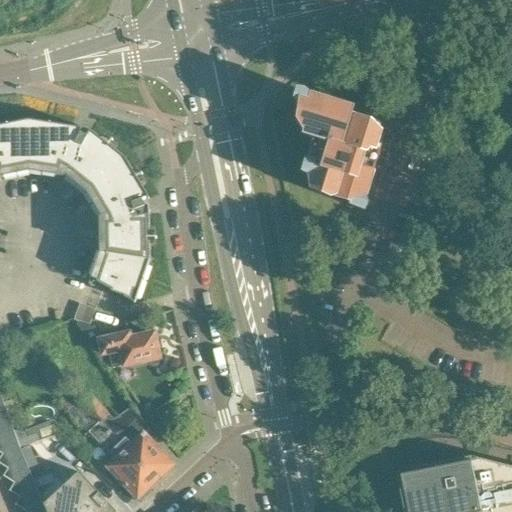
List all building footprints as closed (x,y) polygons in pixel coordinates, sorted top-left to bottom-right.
[(382,136),(393,102),(388,100),(374,90),(364,90),(357,112),(351,111),(352,110),(309,96),(303,107),(298,107),(297,120),(304,132),(303,135),(311,138),(308,160),(314,162),(313,174),(308,176),(310,190),(330,198),(334,196),(335,198),(350,202),(353,196),(365,199),(379,151),(378,150),(382,136)] [(0,172),(2,178),(29,173),(56,177),(60,165),(68,169),(65,176),(86,193),(100,217),(112,212),(114,222),(99,225),(99,252),(90,278),(104,286),(112,290),(111,292),(123,296),(134,302),(134,304),(135,304),(143,281),(144,282),(144,280),(143,280),(150,260),(149,214),(148,214),(148,215),(137,217),(135,211),(144,207),(142,201),(147,199),(148,200),(149,199),(125,159),(88,130),(88,131),(89,132),(86,137),(80,134),(75,143),(69,140),(72,129),(74,129),(74,128),(50,125),(50,123),(49,123),(49,124),(28,121),(8,125),(7,124),(6,124),(6,125),(0,126),(0,172)] [(90,325),(95,309),(80,304),(74,320),(90,325)] [(159,360),(159,358),(154,333),(130,338),(129,333),(100,339),(103,355),(109,353),(112,369),(149,361),(150,362),(152,364),(153,364),(155,364),(157,364),(158,363),(158,362),(159,362),(159,361),(159,360)] [(132,406),(116,417),(112,420),(87,394),(76,404),(86,414),(98,426),(100,425),(108,433),(111,431),(129,450),(125,453),(144,472),(146,470),(157,481),(173,465),(144,434),(149,430),(132,406)] [(4,403),(4,404),(8,414),(15,412),(10,400),(4,403)] [(8,414),(4,404),(0,410),(0,434),(9,419),(8,414)] [(137,499),(157,481),(146,470),(144,472),(125,453),(129,450),(111,431),(108,433),(100,425),(98,426),(86,414),(76,404),(69,411),(110,456),(103,462),(137,499)] [(0,452),(2,454),(15,434),(9,419),(0,434),(0,452)] [(0,464),(7,469),(20,448),(15,434),(2,454),(0,457),(0,464)] [(14,483),(26,463),(21,451),(20,448),(7,469),(3,476),(14,483)] [(511,511),(511,467),(476,458),(475,460),(470,461),(470,457),(411,469),(411,473),(400,476),(407,511),(511,511)] [(20,497),(32,477),(26,463),(14,483),(9,491),(20,497)] [(110,511),(111,507),(97,492),(78,472),(44,504),(44,505),(46,511),(110,511)] [(25,511),(38,491),(32,477),(20,497),(15,505),(25,511)] [(44,504),(38,491),(25,511),(39,511),(44,505),(44,504)]
